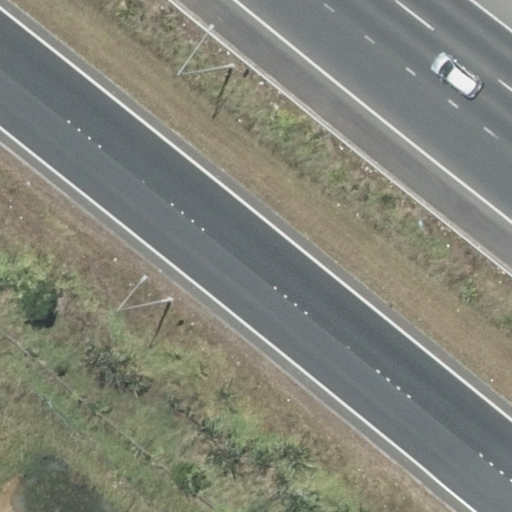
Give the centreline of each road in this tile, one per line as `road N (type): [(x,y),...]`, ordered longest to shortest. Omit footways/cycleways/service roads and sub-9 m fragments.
road 1 (trunk): [(511,479),(0,68)]
road 2 (motorway): [(511,165),(324,0)]
road 3 (motorway): [(511,111),(370,0)]
